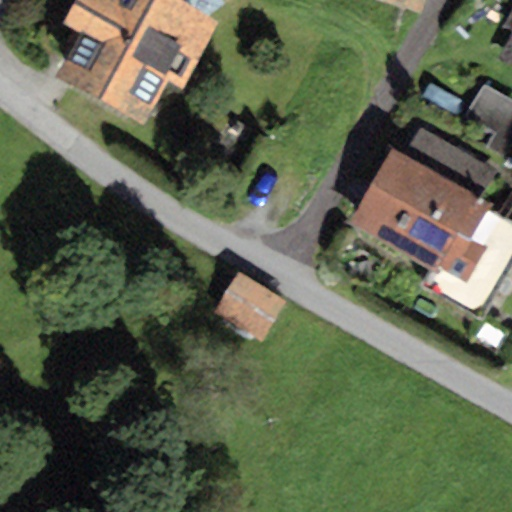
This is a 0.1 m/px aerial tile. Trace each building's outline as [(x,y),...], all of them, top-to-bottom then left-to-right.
[(73,0),(61,23),(78,32),(54,77),(144,125),(167,81),(180,89),(217,20),(179,0),(73,0)] [(424,0),(375,0),(420,13),(424,0)] [(511,8),(504,26),(511,30),(496,60),(511,68),(511,8)] [(511,99),(483,83),(464,116),(494,133),(486,147),(511,161),(511,99)] [(404,151),(391,144),(348,222),(432,268),(422,287),(481,319),(511,263),(511,222),(487,209),(490,204),(479,198),(496,166),(419,124),(404,151)] [(286,302),(237,272),(213,312),(261,341),(286,302)]
